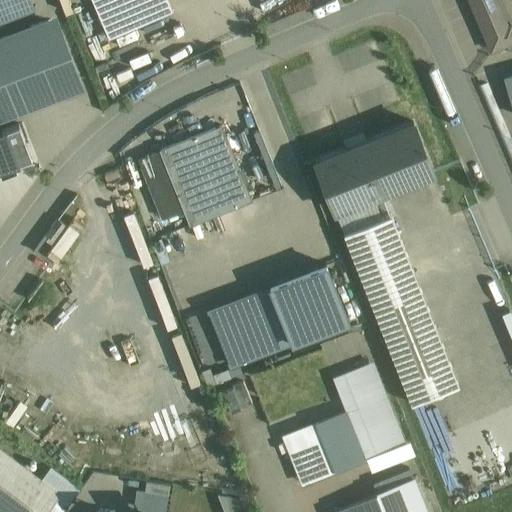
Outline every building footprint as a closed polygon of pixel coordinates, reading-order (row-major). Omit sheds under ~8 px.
[(24,0),(0,0),(0,16),(27,6),(24,0)] [(93,0),(109,36),(166,12),(160,0),(93,0)] [(507,25),(496,0),(469,0),(491,50),(511,40),(511,25),(511,23),(507,25)] [(0,33),(47,17),(43,7),(0,22),(0,33)] [(54,24),(0,44),(0,109),(49,91),(76,81),(54,24)] [(413,121),(315,160),(335,210),(433,171),(413,121)] [(221,124),(160,149),(184,209),(190,224),(251,199),(221,124)] [(2,130),(0,130),(0,169),(15,163),(2,130)] [(49,168),(36,143),(25,148),(37,174),(49,168)] [(160,149),(139,158),(163,218),(184,209),(160,149)] [(391,214),(344,232),(411,403),(421,399),(459,384),(391,214)] [(327,263),(209,307),(230,364),(349,320),(327,263)] [(371,365),(341,377),(371,451),(400,439),(371,365)] [(233,384),(240,406),(255,400),(247,379),(233,384)] [(316,427),(302,432),(285,439),(287,442),(289,448),(301,478),(318,472),(332,466),(316,427)] [(287,442),(279,445),(282,451),(289,448),(287,442)] [(43,511),(58,492),(0,449),(0,511),(1,511),(43,511)] [(427,511),(413,477),(383,489),(392,511),(427,511)] [(243,511),(236,489),(219,495),(224,511),(243,511)]
